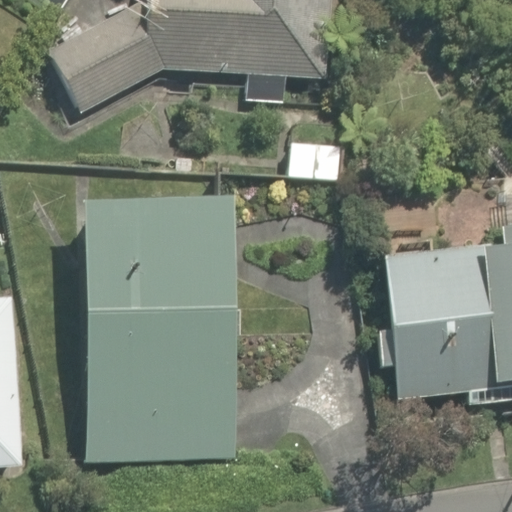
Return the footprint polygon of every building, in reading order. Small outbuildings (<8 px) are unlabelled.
[(45,54),(79,116),(161,72),(245,78),(243,102),(280,104),(281,80),(322,82),(327,0),(142,0),(142,4),(45,54)] [(284,182),(337,185),(339,150),(286,147),(284,182)] [(74,207),(82,465),(234,460),(226,203),(74,207)] [(390,369),(393,403),(498,392),(498,388),(511,386),(511,228),(498,230),(500,248),(377,261),(385,334),(375,335),(379,370),(390,369)] [(0,469),(19,468),(5,300),(0,300),(0,469)]
